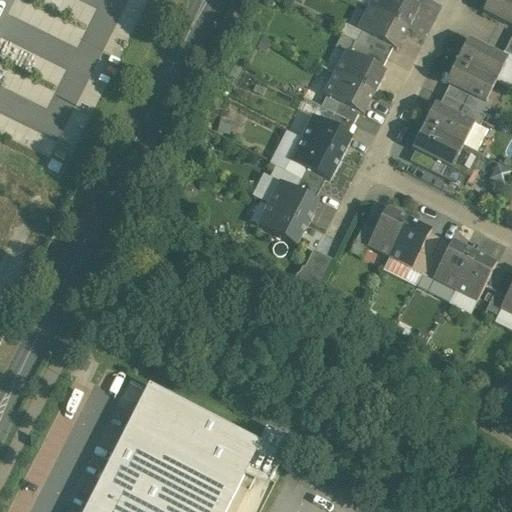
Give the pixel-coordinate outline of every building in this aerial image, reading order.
[(404,0),(373,0),(368,10),(408,30),(419,8),(404,0)] [(511,1),(510,0),(490,0),(483,14),(511,28),(511,1)] [(408,30),(368,10),(357,32),(373,40),(392,50),(397,52),(408,30)] [(355,45),(341,37),(335,49),(346,54),(350,55),(355,45)] [(392,50),(373,40),(367,51),(387,61),(392,50)] [(507,61),(468,42),(457,64),(496,83),(507,61)] [(355,45),(350,55),(361,61),(367,51),(355,45)] [(387,61),(367,51),(361,61),(381,71),(387,61)] [(350,55),(346,54),(335,76),(374,96),(386,73),(361,61),(350,55)] [(496,83),(457,64),(446,86),(449,88),(469,98),(485,106),(485,105),(496,83)] [(374,96),(335,76),(324,98),(327,100),(339,106),(359,116),(363,118),(374,96)] [(469,98),(449,88),(444,98),(463,108),(469,98)] [(463,108),(444,98),(439,108),(458,118),(463,108)] [(485,106),(469,98),(463,108),(477,115),(484,119),(490,107),(485,105),(485,106)] [(339,106),(327,100),(322,110),(334,116),(339,106)] [(359,116),(339,106),(334,116),(353,126),(359,116)] [(439,108),(435,106),(423,129),(462,149),(474,127),(474,126),(472,125),(458,118),(439,108)] [(477,115),(463,108),(458,118),(472,125),(477,115)] [(484,119),(477,115),(472,125),(474,126),(474,127),(478,129),(484,119)] [(353,126),(334,116),(328,127),(348,137),(353,126)] [(328,127),(313,119),(302,141),(341,161),(352,140),(328,127)] [(478,129),(474,127),(462,149),(474,155),(485,133),(478,129)] [(462,149),(423,129),(412,151),(415,153),(435,163),(451,171),(462,149)] [(341,161),(302,141),(290,163),(291,164),(305,171),(325,182),(329,184),(341,161)] [(474,155),(462,149),(451,171),(469,180),(480,158),(474,155)] [(435,163),(415,153),(410,163),(430,173),(435,163)] [(305,171),(291,164),(286,174),(300,182),(305,171)] [(325,182),(305,171),(300,182),(320,192),(325,182)] [(320,192),(300,182),(295,193),(314,203),(320,192)] [(295,193),(279,185),(268,207),(308,227),(319,205),(295,193)] [(308,227),(268,207),(257,229),(296,249),(308,227)] [(384,214),(373,209),(363,229),(374,234),(384,214)] [(374,234),(366,250),(389,261),(409,222),(386,210),(384,214),(374,234)] [(430,233),(409,222),(389,261),(410,272),(411,271),(428,237),(430,233)] [(374,234),(363,229),(355,244),(366,250),(374,234)] [(428,237),(411,271),(422,277),(440,242),(428,237)] [(440,242),(422,277),(432,282),(450,248),(440,242)] [(366,250),(355,244),(350,255),(361,261),(366,250)] [(432,282),(432,283),(454,294),(474,255),(452,244),(432,282)] [(312,254),(297,285),(316,295),(332,264),(312,254)] [(474,255),(454,294),(476,305),(485,289),(494,270),(496,266),(474,255)] [(505,275),(494,270),(485,289),(496,295),(505,275)] [(511,278),(505,275),(496,295),(506,300),(511,287),(511,278)] [(511,287),(506,300),(500,312),(500,313),(511,318),(511,287)] [(496,295),(486,314),(497,319),(500,313),(500,312),(506,300),(496,295)] [(136,402),(143,390),(130,383),(123,395),(136,402)] [(150,390),(87,511),(224,511),(244,474),(268,486),(290,442),(267,430),(259,446),(150,390)]
